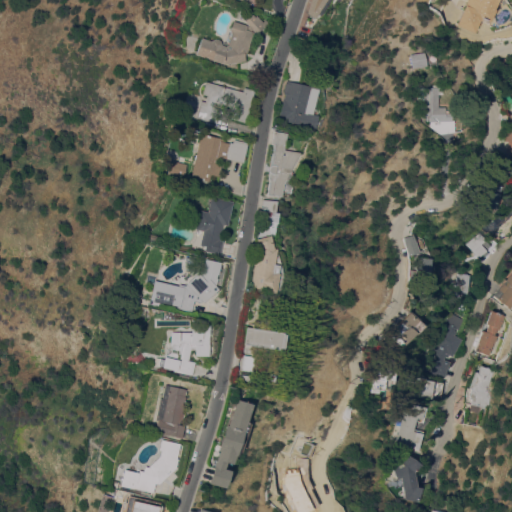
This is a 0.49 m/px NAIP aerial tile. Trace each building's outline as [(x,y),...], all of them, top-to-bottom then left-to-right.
[(329,0),(319,16),(316,14),(314,18),(306,13),(310,0),(329,0)] [(472,33),(455,25),(466,0),(496,0),(492,9),(493,9),(487,22),(481,19),(478,20),(477,22),(472,33)] [(246,52),(245,52),(244,55),(245,61),(224,64),(196,54),(201,37),(212,41),(212,39),(215,38),(217,38),(220,40),(221,43),(221,45),(225,45),(227,44),(232,31),(229,30),(233,20),(248,25),(243,21),(251,13),(254,16),(255,15),(262,21),(265,19),(267,22),(255,34),(253,31),(246,52)] [(413,68),(411,54),(425,52),(427,66),(413,68)] [(317,88),(311,114),(316,115),(314,127),(278,119),(284,94),(282,93),(286,80),(317,88)] [(242,91),(243,87),(253,90),(244,122),(230,118),(233,107),(215,102),(213,107),(220,109),(216,123),(195,117),(200,100),(204,101),(206,95),(201,93),(205,81),(242,91)] [(429,115),(419,116),(418,88),(432,87),(432,85),(440,84),(440,94),(437,94),(437,107),(443,107),(444,113),(450,112),(450,120),(452,120),(452,121),(452,131),(439,134),(430,126),(429,120),(429,115)] [(194,109),(191,108),(192,106),(184,104),(186,98),(187,98),(187,96),(187,95),(188,93),(190,91),(191,91),(192,91),(194,91),(196,92),(197,94),(198,97),(197,99),(196,100),(196,101),(194,109)] [(508,113),(511,113),(511,155),(502,153),(505,141),(500,140),(508,113)] [(267,194),(269,179),(268,179),(269,172),(268,170),(267,169),(268,167),(270,165),(273,144),(271,143),(273,131),(286,133),(283,149),(298,152),(282,183),(280,196),(267,194)] [(246,142),(246,144),(242,162),(222,157),(218,176),(210,174),(208,181),(202,180),(203,178),(191,175),(200,133),(226,139),(226,142),(229,143),(229,142),(232,143),(232,140),(233,141),(233,139),(246,142)] [(185,164),(183,174),(167,170),(169,160),(185,164)] [(473,201),(483,178),(495,183),(494,183),(500,186),(497,194),(498,194),(492,209),(473,201)] [(210,196),(232,201),(226,225),(222,224),(218,239),(222,240),(220,253),(204,250),(205,246),(199,244),(203,230),(192,228),(197,209),(207,211),(210,196)] [(276,200),(274,212),(277,212),(275,223),(266,222),(267,212),(260,212),(262,199),(276,200)] [(487,236),(495,236),(495,241),(494,245),(489,254),(479,263),(465,245),(463,244),(467,240),(480,229),(486,236),(487,236)] [(408,255),(402,238),(412,234),(418,252),(410,254),(408,255)] [(273,264),(278,265),(277,273),(278,273),(274,292),(251,289),(252,281),(251,280),(255,253),(256,253),(254,246),(257,245),(256,238),(269,235),(273,248),(275,248),(273,264)] [(427,258),(427,255),(432,256),(429,280),(414,278),(416,257),(427,258)] [(216,278),(214,285),(218,288),(203,302),(201,300),(200,301),(197,301),(193,301),(191,311),(174,307),(175,305),(155,301),(159,283),(162,284),(163,283),(171,284),(171,285),(180,287),(181,284),(187,285),(201,272),(204,258),(220,262),(218,274),(216,274),(216,277),(216,278)] [(511,305),(510,308),(493,295),(511,271),(511,305)] [(464,273),(469,274),(469,276),(468,291),(478,292),(477,299),(447,296),(448,282),(449,272),(453,272),(464,273)] [(476,350),(483,330),(486,331),(488,324),(486,323),(490,310),(504,315),(499,330),(497,329),(495,335),(497,336),(495,343),(494,343),(490,355),(476,350)] [(407,311),(422,325),(414,334),(413,333),(399,347),(386,334),(391,329),(391,328),(395,324),(407,311)] [(435,348),(447,327),(444,325),(451,313),(462,319),(457,329),(456,328),(455,330),(456,330),(454,335),(462,339),(452,356),(449,354),(447,357),(445,355),(443,358),(450,360),(444,376),(428,370),(438,350),(435,348)] [(169,332),(191,332),(191,324),(209,325),(208,356),(194,355),(194,349),(190,349),(187,360),(194,362),(191,375),(172,371),(172,369),(161,367),(161,366),(157,365),(158,358),(163,359),(163,355),(170,351),(171,345),(169,345),(169,332)] [(280,332),(280,333),(282,334),(280,349),(277,348),(277,350),(242,344),(245,326),(280,332)] [(251,356),(249,371),(238,369),(241,355),(251,356)] [(488,406),(488,407),(480,405),(479,411),(464,409),(465,403),(468,389),(466,389),(470,378),(472,379),(475,371),(477,372),(480,365),(493,370),(487,386),(490,395),(488,406)] [(372,367),(387,369),(392,375),(390,391),(375,389),(375,393),(368,392),(372,367)] [(439,399),(430,397),(430,398),(412,396),(417,375),(426,377),(425,379),(432,380),(443,382),(439,399)] [(163,384),(185,389),(183,396),(184,396),(181,413),(182,413),(181,420),(179,420),(178,424),(183,425),(180,438),(167,435),(167,436),(153,433),(155,420),(153,419),(158,397),(160,398),(163,384)] [(224,488),(208,482),(218,450),(217,450),(224,425),(226,426),(235,399),(250,404),(244,422),(249,423),(238,457),(233,455),(231,464),(225,462),(223,468),(229,471),(224,488)] [(395,443),(405,406),(412,408),(413,404),(424,407),(424,406),(426,407),(422,422),(416,420),(414,429),(422,431),(417,449),(395,443)] [(175,458),(177,459),(174,468),(157,484),(153,483),(151,493),(131,488),(131,489),(117,486),(119,478),(112,476),(114,469),(121,471),(121,469),(136,472),(137,470),(141,471),(142,465),(146,466),(157,456),(159,450),(156,449),(159,438),(179,443),(175,458)] [(419,501),(405,499),(401,477),(396,479),(392,468),(402,452),(420,464),(416,470),(413,471),(416,487),(421,488),(419,501)] [(128,511),(131,501),(127,500),(128,498),(131,498),(132,496),(158,503),(158,505),(160,505),(158,511),(156,511),(155,511),(128,511)]
